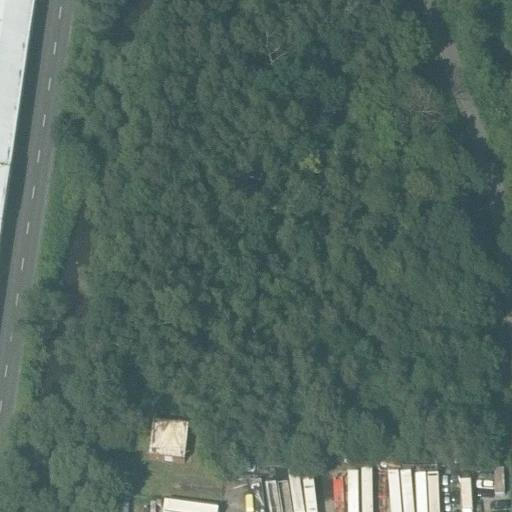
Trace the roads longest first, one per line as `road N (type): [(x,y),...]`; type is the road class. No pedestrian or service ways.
road 1 (secondary): [(0,400),(59,0)]
road 2 (residential): [(428,0),(501,213),(511,311)]
